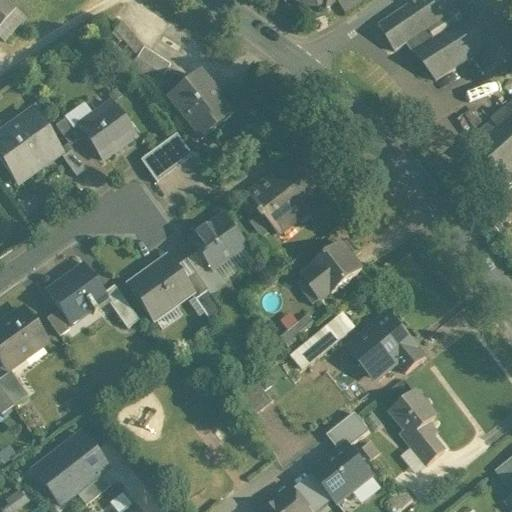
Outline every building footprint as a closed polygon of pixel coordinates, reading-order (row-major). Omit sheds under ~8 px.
[(0,0),(0,26),(14,10),(3,0),(0,0)] [(295,0),(295,3),(317,7),(322,4),(326,9),(338,0),(337,0),(295,0)] [(337,0),(338,0),(346,11),(362,0),(337,0)] [(416,0),(378,26),(394,51),(405,43),(434,80),(477,54),(460,28),(497,5),(493,0),(416,0)] [(511,54),(511,29),(497,5),(460,28),(477,54),(482,51),(491,67),(511,54)] [(14,10),(0,26),(0,40),(3,43),(24,19),(14,10)] [(170,65),(143,47),(136,58),(163,75),(170,65)] [(184,87),(169,100),(201,140),(230,116),(230,115),(233,112),(223,100),(220,103),(198,76),(184,87)] [(177,79),(162,91),(169,100),(184,87),(177,79)] [(511,101),(467,139),(501,179),(511,169),(511,101)] [(110,105),(77,129),(101,163),(134,139),(110,105)] [(31,115),(14,127),(15,128),(0,139),(0,161),(16,184),(58,154),(31,115)] [(78,141),(64,121),(54,128),(68,148),(78,141)] [(175,137),(139,162),(155,185),(191,159),(175,137)] [(85,172),(71,152),(61,159),(75,179),(85,172)] [(294,163),(248,199),(261,216),(259,217),(263,222),(265,220),(277,237),(324,201),(294,163)] [(226,218),(189,245),(204,266),(211,275),(216,271),(247,249),(226,218)] [(340,245),(310,269),(311,270),(301,277),(321,302),(330,294),(331,295),(360,272),(348,257),(349,256),(340,245)] [(166,261),(128,288),(152,321),(153,320),(151,318),(170,304),(172,307),(190,294),(166,261)] [(82,268),(47,293),(46,291),(44,291),(70,328),(71,327),(70,325),(90,311),(93,315),(96,313),(90,305),(103,295),(82,265),(80,266),(82,268)] [(216,271),(211,275),(204,266),(193,274),(206,292),(210,298),(227,285),(216,271)] [(210,298),(206,292),(194,301),(211,326),(223,317),(210,298)] [(120,298),(109,307),(126,331),(137,322),(120,298)] [(68,331),(55,313),(46,320),(59,338),(68,331)] [(22,314),(0,330),(0,361),(5,368),(42,342),(22,314)] [(388,315),(350,346),(378,379),(396,364),(405,374),(424,358),(388,315)] [(335,323),(292,358),(303,371),(346,335),(345,333),(351,328),(343,318),(336,324),(335,323)] [(294,326),(279,339),(285,346),(300,334),(294,326)] [(10,373),(0,379),(0,388),(13,407),(27,397),(10,373)] [(256,383),(235,399),(252,420),(273,404),(256,383)] [(0,416),(13,407),(0,388),(0,416)] [(417,389),(392,410),(406,429),(402,432),(427,466),(445,452),(433,436),(429,439),(421,429),(438,417),(417,389)] [(85,459),(93,453),(80,435),(71,442),(85,459)] [(71,442),(32,473),(59,507),(75,495),(100,476),(106,471),(93,453),(85,459),(71,442)] [(371,478),(347,446),(312,474),(337,505),(371,478)] [(511,456),(496,469),(511,489),(511,487),(511,456)] [(100,476),(75,495),(85,508),(110,488),(100,476)] [(290,491),(277,501),(262,511),(308,511),(290,490),(289,490),(290,491)] [(403,490),(386,504),(393,511),(398,511),(412,501),(403,490)] [(152,511),(144,500),(134,508),(137,511),(152,511)]
